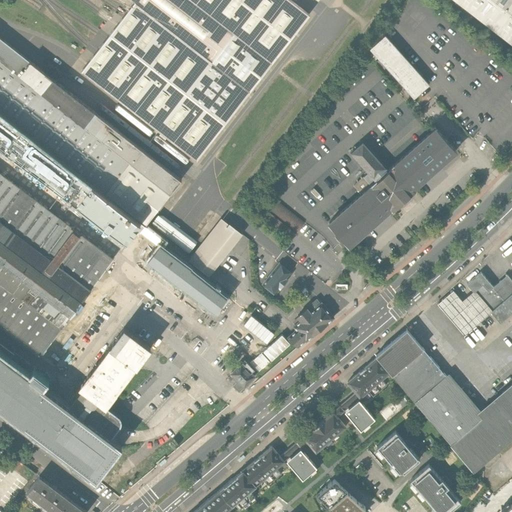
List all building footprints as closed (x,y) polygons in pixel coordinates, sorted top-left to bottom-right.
[(86,65),(82,71),(158,130),(159,129),(162,132),(159,135),(164,140),(167,137),(197,160),(201,154),(211,141),(221,128),(231,115),(240,104),(260,78),(267,69),(287,43),(294,34),(309,15),(290,0),(133,0),(135,1),(125,15),(117,25),(107,39),(96,53),(86,65)] [(511,0),(454,0),(511,44),(511,0)] [(384,35),(369,48),(413,98),(428,84),(384,35)] [(0,37),(0,112),(145,225),(181,180),(0,37)] [(0,146),(124,240),(124,241),(125,242),(126,241),(126,242),(127,240),(136,228),(141,232),(141,231),(145,226),(145,225),(0,112),(0,146)] [(361,194),(328,223),(336,231),(334,233),(339,238),(341,236),(349,245),(391,208),(392,210),(415,190),(413,188),(456,150),(436,127),(388,169),(362,140),(350,151),(368,172),(353,185),(361,194)] [(0,327),(39,356),(113,258),(0,173),(0,327)] [(289,241),(304,222),(270,195),(269,196),(260,188),(249,201),(258,209),(254,214),(289,241)] [(197,267),(208,276),(241,233),(221,219),(189,261),(193,264),(197,267)] [(159,245),(148,259),(216,311),(226,297),(193,271),(190,268),(160,245),(164,240),(145,226),(141,231),(159,245)] [(291,273),(279,264),(263,285),(275,294),(291,273)] [(467,284),(473,291),(491,312),(500,322),(511,311),(511,292),(511,293),(511,292),(511,280),(507,274),(493,286),(481,272),(467,284)] [(464,335),(491,312),(473,291),(462,301),(453,291),(438,304),(464,335)] [(333,317),(321,303),(320,304),(316,300),(297,316),(301,320),(293,326),(296,329),(287,338),(297,346),(305,340),(306,341),(333,317)] [(123,326),(78,387),(81,389),(105,407),(106,405),(142,357),(150,346),(125,327),(123,326)] [(391,342),(375,355),(377,357),(389,372),(391,374),(423,348),(407,329),(391,342)] [(0,342),(0,354),(8,361),(13,354),(14,353),(0,342)] [(445,374),(423,348),(391,374),(414,401),(445,374)] [(0,409),(30,432),(56,397),(42,387),(46,382),(42,379),(34,373),(31,378),(8,361),(0,354),(0,409)] [(13,354),(8,361),(31,378),(34,373),(36,371),(16,356),(13,354)] [(377,357),(347,382),(356,392),(360,397),(368,390),(373,396),(387,384),(382,379),(389,372),(377,357)] [(232,386),(239,392),(243,388),(243,387),(254,375),(241,362),(231,373),(235,376),(232,379),(236,382),(232,386)] [(463,395),(445,374),(414,401),(449,443),(481,417),(463,395)] [(72,401),(68,406),(111,440),(121,425),(122,421),(120,416),(106,405),(105,407),(81,389),(72,401)] [(481,417),(449,443),(473,471),(493,454),(511,437),(511,389),(506,395),(481,417)] [(358,398),(360,397),(356,392),(333,411),(337,416),(344,410),(358,398)] [(68,406),(56,397),(30,432),(46,445),(79,470),(95,482),(108,465),(121,448),(111,440),(68,406)] [(358,398),(344,410),(360,430),(375,418),(358,398)] [(345,426),(337,416),(333,411),(303,437),(307,441),(316,452),(345,426)] [(395,431),(377,447),(399,473),(402,470),(404,473),(419,459),(409,447),(411,446),(408,443),(406,441),(405,442),(395,431)] [(302,446),(307,441),(303,437),(280,456),(284,461),(286,459),(300,448),(302,446)] [(271,446),(243,470),(256,485),(280,464),(284,461),(280,456),(271,446)] [(300,448),(286,459),(292,467),(302,479),(307,475),(315,468),(316,467),(300,448)] [(429,465),(409,481),(411,483),(409,485),(421,500),(425,497),(435,509),(432,511),(448,511),(460,502),(448,487),(450,486),(446,481),(443,477),(441,479),(429,465)] [(232,505),(256,485),(243,470),(219,490),(232,505)] [(27,492),(53,511),(58,511),(69,498),(39,476),(27,492)] [(362,511),(365,507),(334,479),(316,495),(319,497),(334,511),(362,511)] [(219,490),(195,511),(223,511),(232,505),(219,490)] [(58,511),(86,511),(87,511),(69,498),(58,511)]
